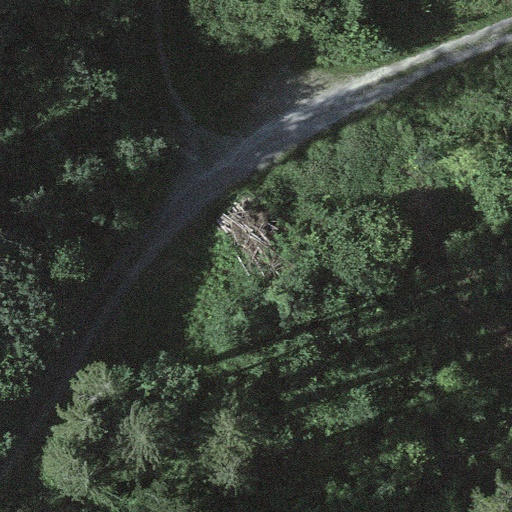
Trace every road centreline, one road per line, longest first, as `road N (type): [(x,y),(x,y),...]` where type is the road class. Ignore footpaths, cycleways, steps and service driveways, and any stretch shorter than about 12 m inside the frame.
road 1 (track): [(511,28),(366,88),(264,145),(197,198),(0,473)]
road 2 (track): [(197,198),(159,94),(153,0)]
